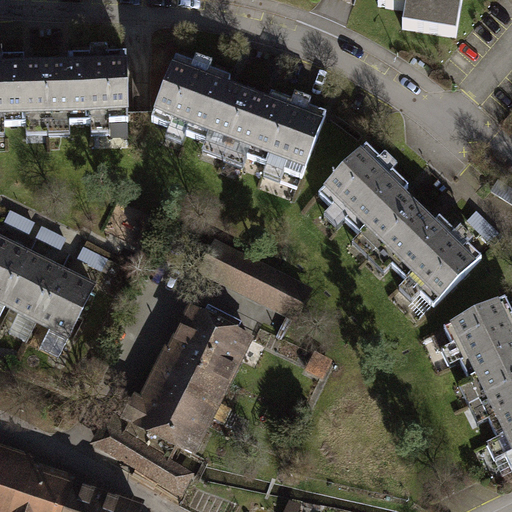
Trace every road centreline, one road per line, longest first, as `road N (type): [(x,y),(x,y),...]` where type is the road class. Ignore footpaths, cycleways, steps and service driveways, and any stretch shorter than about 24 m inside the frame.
road 1 (residential): [(0,6),(167,9),(262,24),(332,46),(448,122)]
road 2 (residential): [(0,419),(172,511)]
